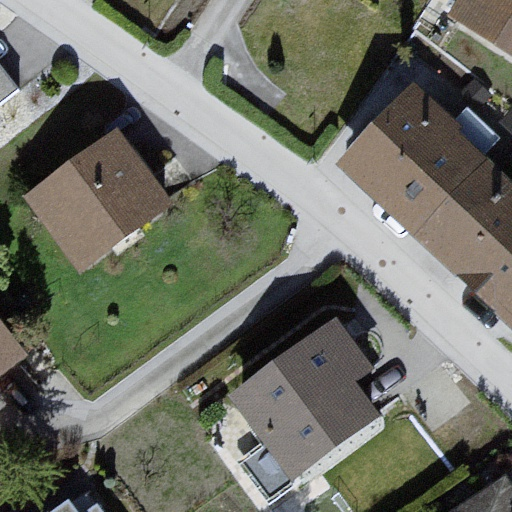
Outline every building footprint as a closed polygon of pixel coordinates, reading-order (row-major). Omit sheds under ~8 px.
[(511,0),(455,0),(441,22),(511,66),(511,0)] [(511,197),(407,91),(328,173),(503,340),(511,329),(511,197)] [(108,139),(13,207),(64,279),(160,212),(108,139)] [(328,326),(219,404),(281,489),(389,411),(328,326)] [(0,380),(11,371),(0,357),(0,380)] [(507,511),(495,492),(465,511),(507,511)]
